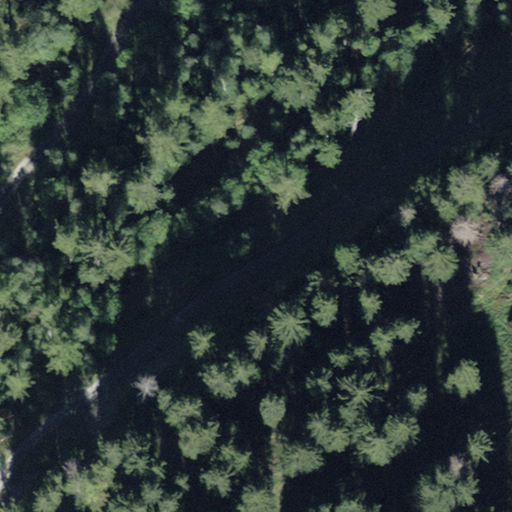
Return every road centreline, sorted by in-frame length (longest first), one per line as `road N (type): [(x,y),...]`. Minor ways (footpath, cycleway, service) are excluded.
road 1 (track): [(511,101),(398,157),(0,481)]
road 2 (track): [(27,176),(158,0)]
